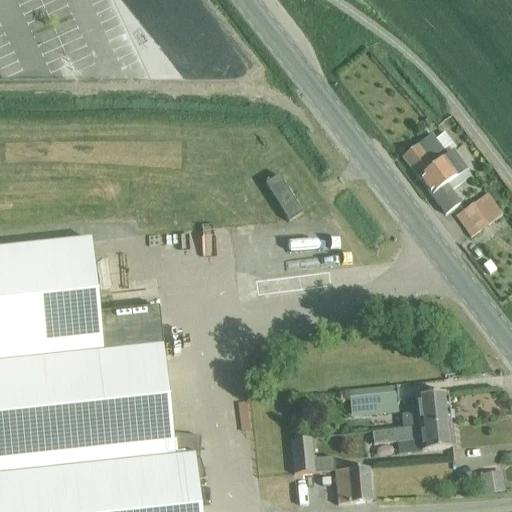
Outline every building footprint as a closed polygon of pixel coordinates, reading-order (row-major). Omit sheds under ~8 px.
[(432,136),(402,159),(446,217),(461,206),(451,193),(471,178),(466,173),(468,172),(453,152),(448,156),(436,141),(432,136)] [(456,219),(471,240),(502,216),(487,196),(456,219)] [(355,216),(244,220),(245,258),(356,253),(355,216)] [(151,264),(224,265),(225,231),(152,230),(151,264)] [(0,511),(200,511),(195,456),(175,458),(159,310),(99,316),(92,242),(0,252),(0,511)] [(350,411),(398,406),(396,388),(348,393),(350,411)] [(403,431),(450,424),(448,396),(416,399),(418,415),(402,417),(403,431)] [(453,451),(450,424),(421,429),(403,431),(373,434),(374,447),(421,442),(422,454),(453,451)] [(294,477),(335,474),(334,460),(313,461),(311,441),(291,443),(294,477)] [(335,474),(338,507),(371,504),(368,471),(335,474)] [(501,475),(480,478),(483,498),(504,494),(501,475)] [(385,481),(384,495),(409,496),(409,482),(385,481)]
